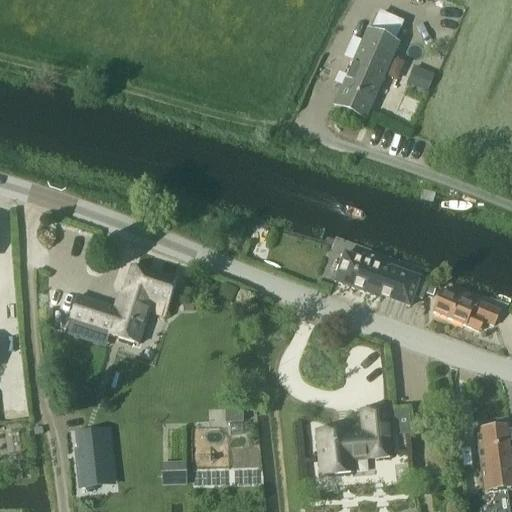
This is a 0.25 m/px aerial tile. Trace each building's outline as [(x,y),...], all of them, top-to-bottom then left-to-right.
[(389,17),(380,38),(382,39),(394,44),(403,23),(389,17)] [(366,32),(333,107),(365,121),(398,46),(394,44),(382,39),(380,38),(369,33),(366,32)] [(443,61),(448,49),(434,42),(429,55),(443,61)] [(425,72),(417,89),(427,93),(434,76),(425,72)] [(418,283),(419,280),(390,269),(389,272),(375,266),(376,264),(374,260),(365,257),(361,258),(360,261),(344,255),(334,284),(380,301),(381,297),(408,306),(407,308),(409,309),(413,298),(421,301),(427,286),(418,283)] [(77,297),(69,323),(110,336),(110,338),(137,347),(148,313),(164,318),(175,284),(130,270),(118,310),(88,300),(77,297)] [(319,281),(316,288),(328,293),(331,285),(319,281)] [(427,288),(425,294),(433,297),(435,290),(427,288)] [(493,328),(499,313),(477,304),(478,303),(451,292),(449,296),(441,293),(432,314),(479,334),(483,324),(493,328)] [(183,304),(183,315),(193,315),(193,304),(183,304)] [(130,435),(130,386),(101,386),(101,435),(130,435)] [(407,409),(395,410),(397,436),(410,435),(407,409)] [(366,462),(390,459),(386,411),(362,413),(364,435),(338,437),(338,432),(317,434),(321,477),(352,474),(351,462),(366,460),(366,462)] [(483,495),(511,492),(511,450),(509,429),(476,433),(483,495)] [(85,439),(73,446),(78,454),(90,448),(85,439)] [(185,473),(160,474),(160,487),(185,487),(185,473)]
